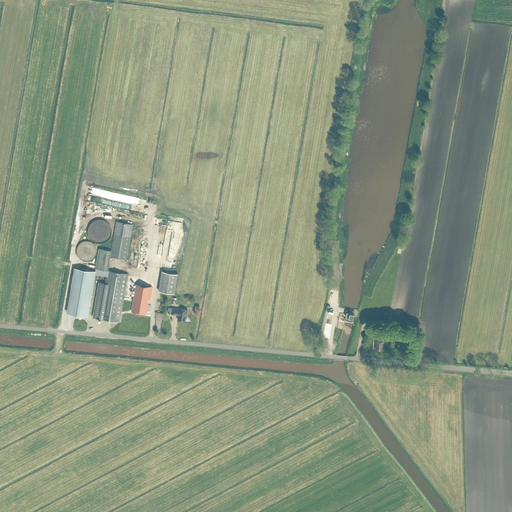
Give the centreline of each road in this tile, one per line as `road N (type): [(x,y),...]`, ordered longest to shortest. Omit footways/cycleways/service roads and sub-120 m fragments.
road 1 (unclassified): [(511,374),(0,325)]
road 2 (track): [(359,315),(401,222),(441,0)]
road 3 (track): [(336,309),(336,201),(370,0)]
